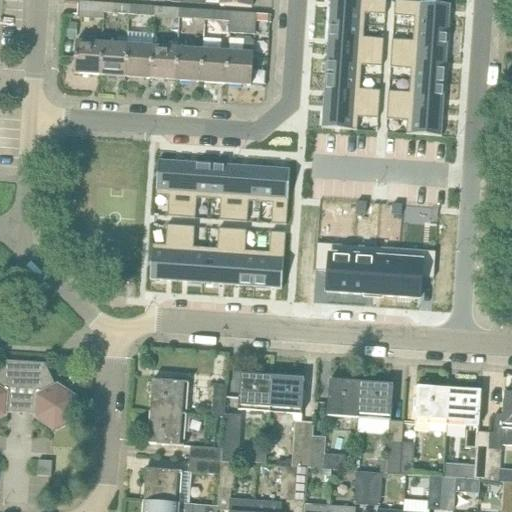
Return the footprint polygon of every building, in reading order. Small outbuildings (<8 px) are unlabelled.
[(384,0),(330,0),(329,23),(364,25),(365,17),(365,14),(385,15),(386,1),(386,0),(384,0)] [(104,19),(104,13),(105,3),(79,1),(78,17),(104,19)] [(394,16),(414,17),(414,19),(414,28),(449,31),(451,5),(395,1),(394,16)] [(104,13),(129,15),(130,5),(105,3),(104,13)] [(155,7),(130,5),(129,15),(154,16),(155,7)] [(154,16),(179,18),(180,8),(155,7),(154,16)] [(179,18),(205,20),(206,10),(180,8),(179,18)] [(230,12),(206,10),(205,20),(204,39),(213,39),(214,21),(230,22),(230,12)] [(256,14),(230,12),(230,22),(229,33),(255,35),(256,22),(270,23),(271,15),(256,14)] [(67,23),(66,38),(76,38),(77,24),(67,23)] [(329,23),(327,49),(383,53),(383,44),(384,39),(364,38),(364,37),(364,25),(329,23)] [(392,40),(391,54),(447,58),(447,57),(449,31),(414,28),(413,40),(413,41),(392,40)] [(127,45),(125,77),(150,79),(152,47),(153,36),(128,34),(128,38),(127,38),(127,45)] [(229,52),(228,52),(226,84),(251,86),(254,41),(230,39),(229,52)] [(74,74),(100,75),(102,43),(76,41),(74,74)] [(127,45),(102,43),(100,75),(125,77),(127,45)] [(152,47),(150,79),(176,81),(178,48),(152,47)] [(176,81),(200,82),(203,50),(178,48),(176,81)] [(327,49),(325,75),(361,78),(362,66),(382,67),(383,53),(327,49)] [(226,84),(228,52),(203,50),(200,82),(226,84)] [(391,54),(390,68),(411,69),(410,81),(445,84),(447,58),(391,54)] [(325,75),(323,101),(379,105),(380,91),(360,89),(361,78),(325,75)] [(389,92),(388,106),(444,109),(445,84),(410,81),(409,93),(389,92)] [(323,101),(322,128),(357,131),(358,118),(378,119),(379,105),(323,101)] [(388,106),(387,120),(394,120),(395,120),(407,121),(407,122),(406,134),(442,137),(444,109),(388,106)] [(158,164),(156,195),(168,196),(169,196),(167,217),(181,218),(185,162),(158,160),(158,164)] [(185,162),(181,218),(195,219),(197,198),(198,198),(209,199),(211,164),(185,162)] [(211,164),(209,199),(221,200),(219,220),(233,221),(237,165),(211,164)] [(237,165),(233,221),(247,222),(248,214),(249,202),(261,203),(264,167),(237,165)] [(264,167),(261,203),(272,204),(272,205),(272,216),(271,224),(285,225),(286,225),(290,169),(264,167)] [(347,202),(347,212),(356,213),(356,212),(357,203),(347,202)] [(357,203),(356,212),(366,213),(367,203),(357,203)] [(392,205),(392,215),(401,215),(402,206),(392,205)] [(410,217),(411,206),(402,206),(402,216),(410,217)] [(152,245),(150,280),(177,282),(181,226),(167,225),(166,233),(165,245),(164,245),(152,245)] [(181,226),(177,282),(203,284),(205,248),(193,247),(195,227),(181,226)] [(205,248),(203,284),(229,286),(233,230),(219,229),(217,249),(205,248)] [(233,230),(229,286),(255,287),(257,252),(245,251),(247,231),(233,230)] [(257,252),(255,287),(282,289),(286,234),(286,233),(284,233),(270,232),(270,240),(269,252),(269,253),(257,252)] [(317,244),(315,271),(328,272),(327,292),(350,294),(354,246),(317,244)] [(354,246),(350,294),(363,295),(373,296),(376,248),(354,246)] [(376,248),(373,296),(383,296),(396,297),(399,249),(376,248)] [(399,249),(396,297),(420,299),(421,278),(434,279),(436,252),(399,249)] [(74,420),(75,416),(76,398),(58,386),(56,387),(45,364),(34,363),(34,365),(14,364),(14,361),(4,361),(0,366),(0,417),(5,415),(5,411),(36,413),(36,417),(55,430),(74,420)] [(269,414),(272,376),(240,374),(238,411),(269,414)] [(272,376),(269,414),(292,415),(302,416),(303,398),(304,379),(272,376)] [(153,380),(150,413),(186,416),(189,383),(153,380)] [(328,400),(327,418),(358,420),(361,382),(330,380),(328,400)] [(358,420),(391,422),(393,385),(361,382),(358,420)] [(224,414),(226,387),(214,386),(212,418),(224,419),(224,414)] [(447,426),(449,389),(417,387),(414,431),(445,433),(446,426),(447,426)] [(473,481),(487,482),(490,433),(479,432),(481,391),(449,389),(447,426),(466,427),(464,448),(475,449),(473,481)] [(490,433),(487,482),(500,483),(502,451),(502,445),(511,446),(511,393),(504,392),(503,412),(503,415),(495,415),(494,433),(490,433)] [(186,416),(150,413),(148,444),(184,447),(186,416)] [(221,463),(234,464),(234,462),(238,462),(242,415),(224,414),(224,419),(222,451),(221,463)] [(292,459),(291,468),(295,468),(298,469),(308,469),(310,470),(313,437),(314,423),(301,422),(294,422),(293,444),(292,459)] [(403,423),(391,422),(387,475),(400,476),(402,444),(403,423)] [(313,437),(310,470),(345,472),(346,456),(325,454),(326,438),(313,437)] [(413,445),(402,444),(400,476),(411,476),(413,445)] [(191,449),(190,461),(221,463),(222,451),(191,449)] [(51,477),(52,461),(38,460),(37,476),(51,477)] [(189,473),(190,473),(220,475),(221,463),(190,461),(189,472),(189,473)] [(232,501),(234,464),(221,463),(220,475),(220,489),(218,507),(218,511),(229,511),(254,511),(255,502),(232,501)] [(280,500),(292,501),(295,468),(291,468),(282,467),(280,500)] [(295,468),(292,501),(306,502),(308,469),(298,469),(295,468)] [(144,502),(188,504),(190,473),(189,473),(189,472),(146,469),(144,502)] [(354,505),(367,506),(369,474),(357,473),(354,505)] [(369,474),(367,506),(380,507),(382,474),(369,474)] [(427,511),(441,511),(443,479),(430,478),(427,511)] [(454,511),(456,480),(443,479),(441,511),(442,511),(454,511)] [(511,511),(511,483),(503,483),(501,511),(511,511)] [(218,507),(188,504),(144,502),(142,511),(217,511),(218,511),(218,507)] [(255,502),(254,511),(280,511),(281,504),(255,502)]
